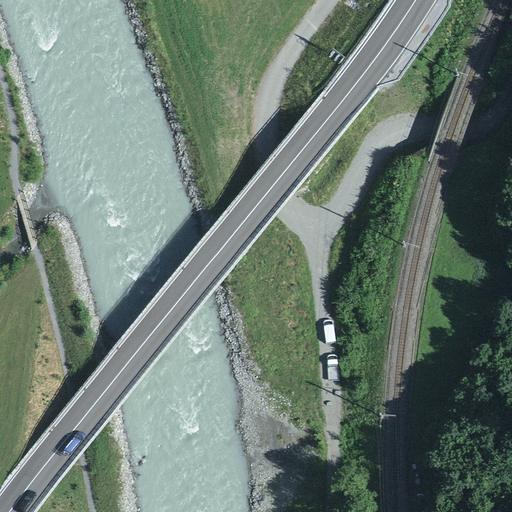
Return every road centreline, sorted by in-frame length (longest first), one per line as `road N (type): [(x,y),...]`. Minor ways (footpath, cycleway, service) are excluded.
road 1 (secondary): [(414,0),(303,151),(10,511)]
road 2 (track): [(511,91),(480,128),(462,136),(422,124),(387,130),(341,204),(327,216),(295,210),(274,180),(266,101),(276,70),(325,0)]
